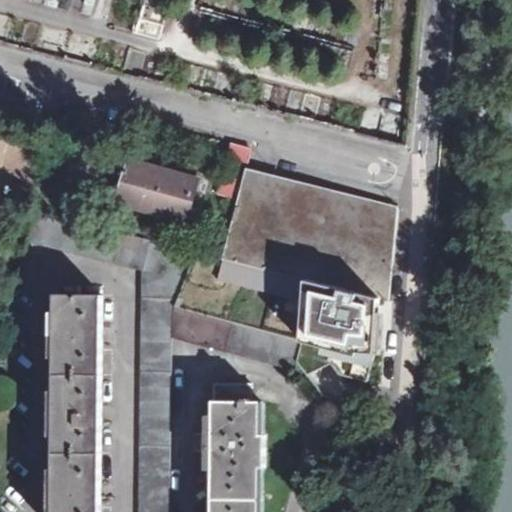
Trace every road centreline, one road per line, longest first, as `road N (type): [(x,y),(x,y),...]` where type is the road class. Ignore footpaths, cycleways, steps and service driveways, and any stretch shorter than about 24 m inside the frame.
road 1 (unclassified): [(0,67),(223,123)]
road 2 (unclassified): [(423,175),(223,123)]
